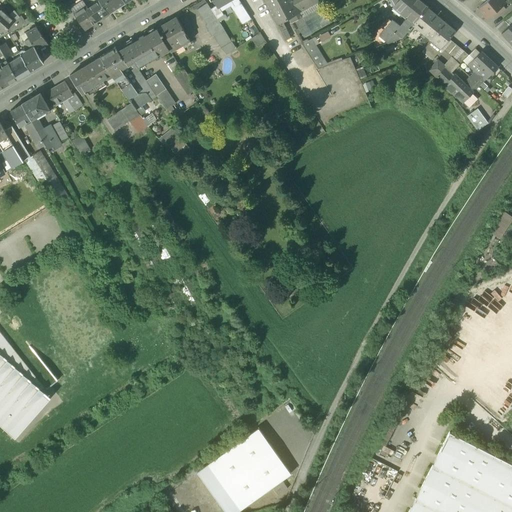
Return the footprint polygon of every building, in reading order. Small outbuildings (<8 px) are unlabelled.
[(75,0),(69,4),(85,29),(97,22),(88,8),(82,0),(75,0)] [(108,14),(109,14),(99,0),(88,8),(97,22),(103,17),(104,18),(108,15),(108,14)] [(99,0),(109,14),(119,7),(124,3),(125,3),(123,0),(99,0)] [(244,7),(239,0),(229,0),(218,6),(221,11),(221,10),(231,5),(236,12),(244,7)] [(289,18),(299,13),(291,0),(264,0),(278,24),(283,22),(287,20),(289,18)] [(291,0),(299,13),(315,4),(319,2),(318,0),(291,0)] [(412,0),(400,0),(395,6),(402,12),(412,0)] [(428,6),(420,0),(412,0),(402,12),(409,18),(414,22),(427,7),(428,6)] [(487,18),(492,14),(502,5),(505,3),(503,0),(488,0),(478,8),(487,18)] [(197,10),(207,25),(217,18),(207,3),(197,10)] [(315,4),(299,13),(301,17),(318,8),(315,4)] [(212,9),(218,19),(224,15),(221,10),(221,11),(218,6),(217,5),(212,9)] [(295,22),(304,38),(332,22),(322,5),(318,8),(301,17),(295,21),(295,22)] [(506,10),(502,5),(492,14),(496,18),(506,10)] [(236,12),(243,22),(251,18),(244,7),(236,12)] [(437,15),(427,7),(414,22),(412,24),(422,33),(437,15)] [(9,29),(10,30),(12,28),(11,26),(15,23),(14,22),(8,16),(0,8),(0,25),(3,23),(9,29)] [(14,22),(20,17),(15,11),(8,16),(14,22)] [(299,13),(289,18),(291,24),(295,22),(295,21),(301,17),(299,13)] [(446,23),(437,15),(422,33),(432,40),(446,23)] [(20,17),(14,22),(15,23),(11,26),(12,28),(10,30),(9,29),(7,31),(10,33),(27,25),(22,16),(20,17)] [(177,18),(158,29),(170,49),(181,43),(182,46),(191,41),(177,18)] [(224,28),(217,18),(207,25),(206,26),(212,36),(214,35),(224,28)] [(412,24),(414,22),(409,18),(405,19),(400,26),(392,19),(379,35),(388,43),(402,37),(412,24)] [(278,24),(286,41),(291,38),(283,22),(278,24)] [(3,23),(0,25),(0,33),(1,34),(4,31),(5,33),(7,31),(9,29),(3,23)] [(446,23),(432,40),(442,48),(450,39),(456,31),(446,23)] [(511,23),(502,34),(511,44),(511,23)] [(26,33),(30,38),(37,51),(49,44),(37,27),(26,33)] [(232,41),(224,28),(214,35),(221,48),(232,41)] [(158,29),(140,39),(152,60),(170,49),(158,29)] [(328,31),(319,36),(322,42),(331,37),(328,31)] [(252,38),(258,47),(266,41),(260,33),(252,38)] [(44,62),(37,51),(30,38),(25,41),(30,49),(27,51),(21,54),(22,56),(31,71),(32,70),(44,63),(43,63),(44,62)] [(140,39),(135,42),(147,62),(152,60),(140,39)] [(329,65),(312,39),(302,44),(318,68),(329,65)] [(434,58),(442,48),(432,40),(424,50),(434,58)] [(236,48),(232,41),(221,48),(227,54),(236,48)] [(444,50),(449,54),(456,45),(452,41),(444,50)] [(138,68),(147,62),(135,42),(128,46),(126,42),(121,45),(133,61),(137,68),(138,68)] [(6,43),(0,46),(0,48),(3,54),(9,63),(16,59),(6,43)] [(181,43),(170,49),(171,52),(182,46),(181,43)] [(121,45),(116,48),(127,64),(128,64),(133,61),(121,45)] [(453,57),(453,58),(461,48),(456,45),(449,54),(453,57)] [(121,68),(127,64),(116,48),(100,57),(112,74),(121,68)] [(453,58),(456,60),(464,51),(461,48),(453,58)] [(475,49),(470,54),(475,58),(479,54),(475,49)] [(469,55),(464,51),(456,60),(460,64),(464,60),(469,55)] [(476,72),(473,75),(476,79),(474,81),(479,86),(483,81),(489,75),(492,72),(497,66),(482,52),(479,54),(475,58),(469,65),(476,72)] [(469,65),(475,58),(470,54),(469,55),(464,60),(469,65)] [(32,70),(31,71),(22,56),(16,59),(9,63),(18,78),(18,79),(32,70)] [(100,57),(77,71),(88,90),(90,93),(98,88),(97,85),(104,81),(107,87),(117,81),(112,74),(100,57)] [(430,70),(445,84),(454,75),(452,73),(460,64),(456,60),(453,58),(453,57),(446,66),(443,69),(435,63),(430,70)] [(438,59),(435,63),(443,69),(446,66),(438,59)] [(133,61),(128,64),(141,84),(147,81),(146,81),(146,80),(137,68),(133,61)] [(0,89),(18,78),(9,63),(3,67),(1,63),(0,64),(0,89)] [(135,89),(141,84),(128,64),(127,64),(121,68),(135,89)] [(363,66),(356,69),(360,80),(367,77),(363,66)] [(117,81),(126,95),(135,89),(121,68),(112,74),(117,81)] [(175,76),(188,95),(198,89),(184,69),(182,71),(175,76)] [(82,94),(88,90),(77,71),(70,75),(82,94)] [(157,96),(166,110),(167,110),(176,103),(156,74),(146,80),(146,81),(147,81),(157,96)] [(445,84),(463,103),(464,102),(472,93),(473,93),(472,93),(463,84),(454,75),(445,84)] [(476,89),(479,86),(474,81),(470,77),(467,80),(476,89)] [(373,80),(366,83),(369,91),(376,88),(373,80)] [(476,89),(467,80),(463,84),(472,93),(476,89)] [(135,89),(146,104),(157,96),(147,81),(141,84),(135,89)] [(483,81),(479,86),(484,91),(488,86),(483,81)] [(56,105),(63,101),(73,95),(65,82),(48,92),(56,105)] [(511,92),(511,88),(509,86),(502,95),(507,99),(511,92)] [(146,104),(135,89),(126,95),(132,103),(137,110),(143,106),(146,104)] [(31,119),(32,120),(37,117),(45,112),(49,109),(50,109),(40,93),(34,97),(29,99),(23,103),(31,119)] [(472,93),(464,102),(470,108),(478,99),(472,93)] [(75,94),(73,95),(63,101),(70,112),(74,110),(83,104),(79,99),(75,94)] [(20,126),(27,122),(31,119),(23,103),(22,104),(11,110),(20,126)] [(115,131),(130,121),(140,114),(137,110),(132,103),(108,120),(115,131)] [(140,114),(141,116),(147,112),(143,106),(137,110),(140,114)] [(468,116),(478,131),(488,123),(477,109),(468,116)] [(152,113),(146,117),(151,124),(157,120),(152,113)] [(141,116),(140,114),(130,121),(140,138),(151,130),(141,116)] [(44,129),(37,117),(32,120),(43,139),(46,145),(48,149),(53,146),(55,149),(62,145),(50,125),(44,129)] [(32,120),(31,119),(27,122),(28,124),(27,125),(26,125),(26,126),(36,143),(43,139),(32,120)] [(54,125),(63,141),(69,137),(68,135),(60,121),(54,125)] [(0,122),(0,141),(8,136),(5,131),(0,122)] [(13,143),(23,161),(31,157),(12,126),(5,131),(8,136),(13,143)] [(167,143),(182,162),(194,152),(173,127),(159,138),(164,145),(167,143)] [(72,140),(81,155),(91,150),(82,135),(72,140)] [(0,141),(0,146),(3,152),(3,151),(13,143),(8,136),(0,141)] [(34,144),(38,150),(46,145),(43,139),(36,143),(34,144)] [(13,143),(3,151),(8,158),(13,167),(24,161),(23,161),(13,143)] [(25,160),(79,248),(95,238),(41,150),(25,160)] [(5,172),(13,167),(8,158),(1,164),(5,172)] [(103,197),(110,210),(116,206),(108,193),(103,197)] [(499,209),(488,232),(500,237),(510,214),(499,209)] [(3,311),(0,313),(0,335),(41,387),(39,389),(42,392),(46,388),(47,389),(58,381),(3,311)] [(0,354),(39,389),(41,387),(0,335),(0,354)] [(42,392),(39,389),(0,354),(0,416),(18,432),(49,398),(42,392)] [(259,428),(208,465),(197,472),(226,511),(237,511),(240,510),(272,487),(282,480),(291,473),(259,428)] [(511,511),(511,463),(450,432),(408,511),(511,511)] [(282,480),(272,487),(278,495),(289,488),(282,480)]
